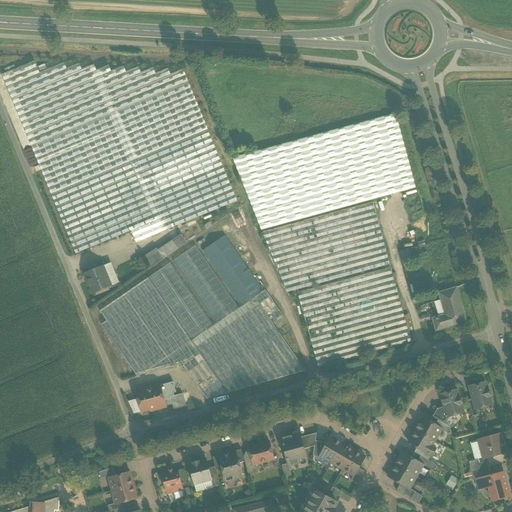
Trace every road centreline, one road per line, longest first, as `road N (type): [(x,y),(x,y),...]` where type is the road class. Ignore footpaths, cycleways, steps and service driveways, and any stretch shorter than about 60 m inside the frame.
road 1 (track): [(495,329),(132,429),(0,481)]
road 2 (track): [(132,429),(0,107)]
road 3 (secondary): [(0,23),(308,39)]
road 4 (residential): [(156,511),(144,465),(327,418),(389,450)]
road 5 (tertiary): [(407,68),(484,280)]
road 6 (tertiary): [(484,280),(427,62)]
road 7 (track): [(312,379),(244,229)]
road 8 (track): [(420,350),(385,232)]
